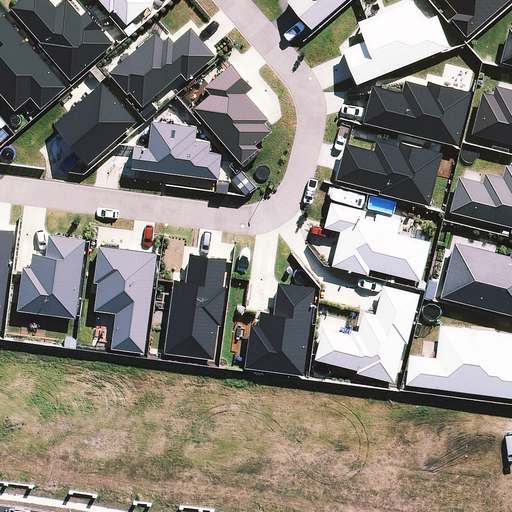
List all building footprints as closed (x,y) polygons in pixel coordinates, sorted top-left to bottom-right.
[(54,0),(12,0),(11,2),(41,37),(39,39),(71,75),(114,37),(102,23),(103,23),(87,5),(81,10),(72,0),(58,0),(56,2),(54,0)] [(103,0),(110,7),(113,4),(127,19),(148,0),(103,0)] [(290,0),(311,23),(337,0),(290,0)] [(342,44),(355,79),(449,42),(437,9),(421,15),(414,0),(397,0),(366,13),(357,16),(365,35),(342,44)] [(450,0),(457,7),(450,13),(466,32),(502,0),(450,0)] [(67,82),(3,8),(0,10),(0,87),(16,106),(31,92),(42,104),(67,82)] [(155,27),(109,67),(128,88),(130,86),(142,101),(181,68),(186,75),(215,50),(190,22),(173,37),(168,30),(162,35),(155,27)] [(500,56),(511,59),(511,22),(509,22),(500,56)] [(194,102),(241,158),(259,142),(255,138),(272,125),(270,123),(275,119),(246,87),(253,80),(231,57),(204,81),(210,88),(194,102)] [(372,80),(363,116),(458,140),(470,86),(427,75),(426,80),(405,74),(402,87),(372,80)] [(137,116),(102,76),(54,119),(87,158),(137,116)] [(493,89),(482,86),(471,128),(511,138),(511,83),(495,80),(493,89)] [(134,142),(132,162),(168,167),(219,174),(221,148),(209,146),(210,136),(196,134),(198,121),(152,115),(149,142),(135,140),(134,142)] [(345,137),(336,174),(379,185),(378,188),(429,201),(443,147),(398,136),(397,140),(376,135),(373,144),(345,137)] [(458,170),(449,206),(511,221),(510,227),(511,227),(511,160),(505,158),(502,171),(485,166),(482,176),(458,170)] [(241,167),(232,174),(245,190),(254,182),(241,167)] [(370,265),(421,277),(431,236),(397,229),(401,215),(376,209),(375,215),(365,213),(366,206),(364,205),(330,196),(323,223),(341,227),(332,260),(369,271),(370,265)] [(14,224),(0,222),(0,323),(2,324),(14,224)] [(87,233),(50,228),(47,248),(33,246),(31,262),(23,261),(18,305),(76,312),(87,233)] [(510,249),(453,235),(439,292),(511,309),(511,244),(511,245),(510,249)] [(145,347),(157,246),(99,239),(94,276),(98,277),(94,304),(116,307),(112,342),(145,347)] [(186,273),(175,271),(165,347),(213,354),(218,319),(221,320),(226,280),(223,280),(227,252),(190,247),(186,273)] [(303,370),(315,281),(278,276),(274,307),(260,305),(260,310),(256,309),(255,312),(255,318),(251,318),(245,362),(303,370)] [(357,368),(395,378),(405,339),(407,339),(420,291),(383,281),(375,309),(363,306),(358,327),(351,325),(349,329),(322,322),(314,354),(357,365),(357,368)] [(511,393),(511,329),(501,328),(501,326),(467,322),(467,323),(445,321),(441,353),(414,351),(410,381),(511,393)] [(0,457),(1,457),(7,413),(10,413),(19,341),(0,338),(0,457)] [(48,373),(26,370),(14,453),(69,461),(84,354),(51,349),(48,373)] [(111,382),(91,380),(82,460),(133,468),(149,362),(115,357),(111,382)]
